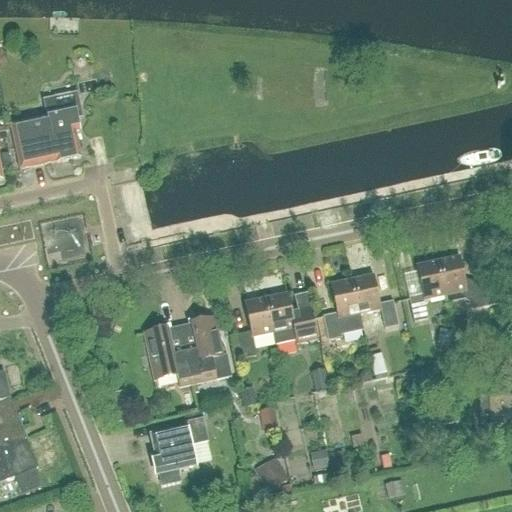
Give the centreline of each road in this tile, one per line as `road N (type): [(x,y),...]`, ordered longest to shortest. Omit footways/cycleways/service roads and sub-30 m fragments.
road 1 (residential): [(121,283),(511,197)]
road 2 (tertiary): [(118,511),(38,316)]
road 3 (residential): [(121,283),(98,183),(0,204)]
